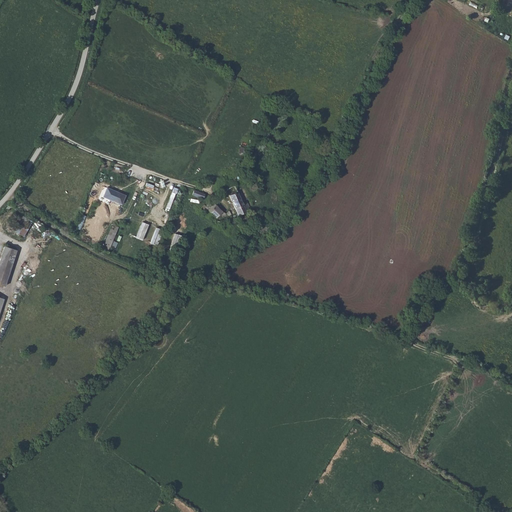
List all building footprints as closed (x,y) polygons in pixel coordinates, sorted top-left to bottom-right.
[(169,209),(177,188),(174,187),(166,207),(169,209)] [(205,194),(194,190),(193,195),(203,199),(205,194)] [(243,204),(237,191),(228,195),(238,214),(239,216),(246,212),(245,209),(250,207),(247,202),(243,204)] [(114,192),(110,202),(121,207),(125,196),(114,192)] [(203,205),(199,209),(203,213),(206,210),(218,221),(221,219),(224,221),(227,218),(227,217),(231,214),(229,210),(226,213),(221,210),(211,201),(206,206),(203,205)] [(81,230),(87,216),(82,214),(76,228),(81,230)] [(31,221),(21,216),(13,231),(23,236),(31,221)] [(136,238),(143,240),(148,223),(140,222),(136,238)] [(176,251),(181,235),(175,233),(169,249),(176,251)] [(105,246),(110,249),(116,235),(114,234),(112,237),(109,236),(105,246)] [(16,250),(4,246),(0,259),(0,284),(5,286),(16,250)]
